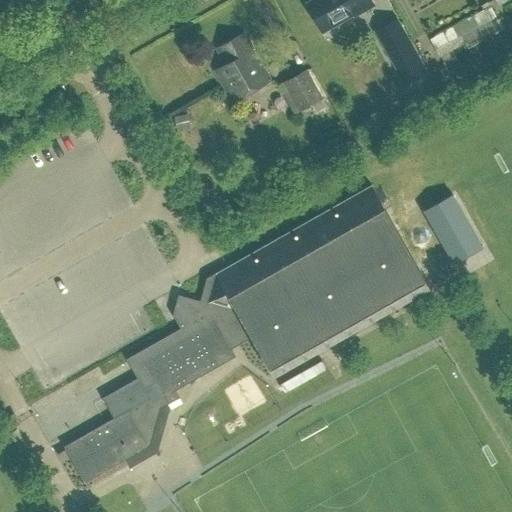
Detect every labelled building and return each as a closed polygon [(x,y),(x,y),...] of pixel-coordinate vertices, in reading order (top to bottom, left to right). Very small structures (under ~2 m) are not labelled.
[(374,3),(371,0),(311,0),(307,2),(323,31),(374,3)] [(495,15),(489,4),(429,38),(440,56),(464,43),(459,35),(495,15)] [(272,79),(245,32),(217,48),(226,63),(215,69),(233,101),(272,79)] [(406,35),(384,48),(405,84),(427,72),(406,35)] [(328,109),(306,69),(277,85),(293,113),(311,104),(317,115),(328,109)] [(173,131),(180,141),(193,133),(187,123),(173,131)] [(431,287),(373,183),(207,277),(199,308),(177,302),(174,314),(183,330),(132,359),(142,376),(105,397),(117,419),(69,446),(87,477),(148,442),(158,405),(176,395),(172,387),(232,353),(228,346),(251,333),(275,375),(431,287)] [(20,423),(15,412),(0,420),(6,431),(20,423)]
